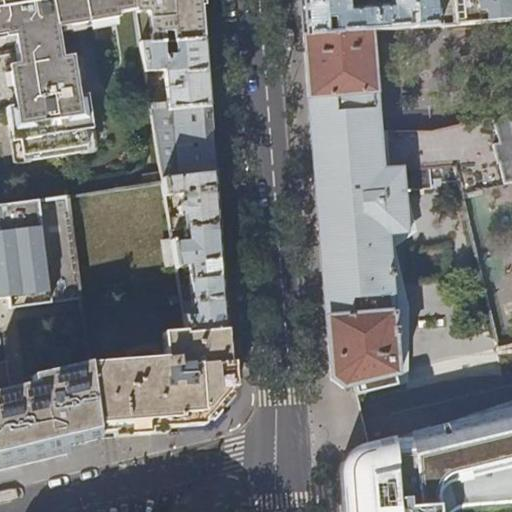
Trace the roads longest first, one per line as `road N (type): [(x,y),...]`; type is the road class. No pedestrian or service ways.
road 1 (secondary): [(256,0),(284,443)]
road 2 (residential): [(13,511),(284,443)]
